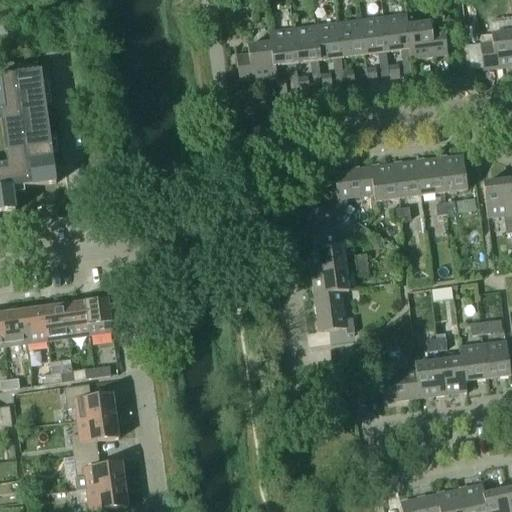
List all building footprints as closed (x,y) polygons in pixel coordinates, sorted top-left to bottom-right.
[(406,27),(408,27),(406,17),(381,20),(386,54),(408,51),(410,51),(406,27)] [(386,54),(381,20),(359,23),(364,57),(386,54)] [(364,57),(359,23),(337,26),(342,60),(364,57)] [(430,24),(408,27),(406,27),(410,51),(408,51),(410,61),(447,57),(444,31),(431,32),(430,24)] [(342,60),(337,26),(315,28),(319,63),(342,60)] [(319,63),(315,28),(293,31),(297,66),(319,63)] [(297,66),(293,31),(268,34),(270,45),(271,45),(274,69),(275,68),(297,66)] [(511,68),(511,33),(491,36),(492,45),(479,46),(483,72),(511,68)] [(271,45),(270,45),(247,48),(248,56),(236,58),(239,84),(276,79),(275,68),(274,69),(271,45)] [(0,66),(0,113),(7,167),(9,166),(12,190),(56,184),(41,73),(39,73),(15,76),(14,68),(14,64),(0,66)] [(37,65),(14,68),(15,76),(39,73),(37,65)] [(390,81),(399,79),(398,67),(388,69),(390,81)] [(367,83),(377,82),(375,70),(366,72),(367,83)] [(345,86),(354,85),(353,73),(343,75),(345,86)] [(322,89),(332,88),(330,76),(321,77),(322,89)] [(299,92),(309,91),(307,79),(298,80),(299,92)] [(277,95),(286,94),(285,82),(275,83),(277,95)] [(436,161),(441,195),(467,192),(462,158),(436,161)] [(415,198),(441,195),(436,161),(411,164),(415,198)] [(415,198),(411,164),(385,168),(390,202),(415,198)] [(0,214),(15,213),(12,190),(9,166),(7,167),(0,167),(0,214)] [(374,204),(390,202),(385,168),(360,171),(363,198),(373,196),(374,204)] [(337,201),(333,206),(343,213),(344,212),(347,208),(346,200),(363,198),(360,171),(333,174),(337,201)] [(511,234),(511,228),(506,183),(482,186),(487,220),(503,218),(505,236),(511,234)] [(454,203),(444,205),(446,217),(455,215),(454,203)] [(446,217),(444,205),(435,206),(436,218),(446,217)] [(303,214),(307,244),(334,241),(331,219),(339,218),(343,213),(333,206),(330,210),(303,214)] [(344,212),(350,217),(354,211),(348,206),(347,208),(344,212)] [(401,222),(410,221),(409,209),(399,211),(401,222)] [(401,222),(399,211),(390,212),(391,224),(401,222)] [(335,246),(334,241),(307,244),(311,274),(345,269),(342,246),(335,246)] [(355,268),(367,266),(366,257),(354,259),(355,268)] [(367,266),(355,268),(356,277),(368,276),(367,266)] [(348,293),(345,269),(311,274),(315,303),(342,300),(341,294),(348,293)] [(345,321),(342,300),(315,303),(319,334),(345,330),(346,336),(354,335),(352,320),(345,321)] [(108,301),(85,304),(89,338),(112,335),(108,301)] [(63,307),(68,341),(89,338),(85,304),(63,307)] [(47,343),(68,341),(63,307),(42,310),(47,343)] [(42,310),(21,313),(25,346),(47,343),(42,310)] [(0,315),(0,321),(3,349),(25,346),(21,313),(0,315)] [(479,325),(481,337),(490,335),(489,324),(479,325)] [(481,337),(479,325),(470,326),(471,338),(481,337)] [(437,353),(446,352),(445,340),(435,341),(437,353)] [(437,353),(435,341),(426,342),(427,354),(437,353)] [(486,381),(510,378),(506,344),(482,347),(486,381)] [(464,384),(465,384),(486,381),(482,347),(458,350),(460,360),(464,384)] [(434,363),(438,398),(466,394),(465,384),(464,384),(460,360),(434,363)] [(410,401),(438,398),(434,363),(414,366),(415,373),(407,374),(410,401)] [(95,380),(110,378),(109,368),(94,370),(95,380)] [(410,401),(407,374),(388,376),(387,369),(372,371),(373,379),(379,378),(382,405),(410,401)] [(95,380),(94,370),(84,372),(85,381),(95,380)] [(73,373),(61,375),(62,384),(74,383),(73,373)] [(52,386),(62,384),(61,375),(51,376),(52,386)] [(52,386),(51,376),(41,377),(43,387),(52,386)] [(18,380),(8,382),(9,391),(19,390),(18,380)] [(0,392),(9,391),(8,382),(0,382),(0,392)] [(75,410),(77,423),(115,418),(112,396),(90,399),(88,387),(64,390),(66,411),(75,410)] [(9,408),(0,409),(0,415),(0,419),(10,418),(9,408)] [(10,418),(0,419),(2,429),(11,428),(10,418)] [(70,438),(73,459),(98,455),(96,444),(118,441),(115,418),(77,423),(78,437),(70,438)] [(84,479),(86,492),(124,487),(121,464),(99,467),(98,455),(73,459),(76,480),(84,479)] [(106,511),(127,509),(124,487),(86,492),(88,505),(79,506),(80,511),(106,511)] [(486,511),(483,497),(484,497),(482,487),(455,493),(458,511),(486,511)] [(509,511),(505,492),(484,497),(483,497),(486,511),(509,511)] [(458,511),(455,493),(427,499),(429,511),(458,511)] [(429,511),(427,499),(400,505),(401,511),(429,511)]
